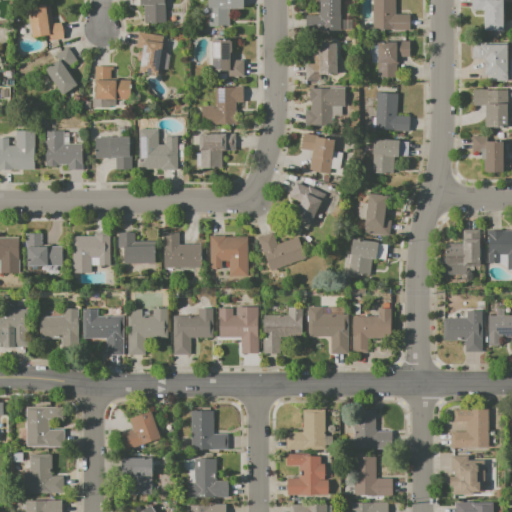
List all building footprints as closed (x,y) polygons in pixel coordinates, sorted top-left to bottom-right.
[(163,0),(164,22),(143,23),(143,6),(139,6),(139,5),(129,5),(129,0),(163,0)] [(242,0),(242,9),(228,9),(228,26),(207,27),(206,0),(242,0)] [(339,0),(339,31),(305,32),(304,16),(317,16),(316,0),(339,0)] [(394,0),(394,15),(408,15),(408,31),(371,31),(371,0),(394,0)] [(501,0),(501,31),(483,31),(483,30),(482,30),(482,11),(470,11),(470,0),(501,0)] [(60,23),(62,39),(48,41),(47,36),(31,38),(26,8),(48,4),(51,24),(60,23)] [(161,37),(160,43),(162,44),(156,76),(137,73),(139,62),(136,61),(137,52),(141,53),(142,49),(134,48),(137,33),(161,37)] [(242,60),(242,77),(227,77),(227,71),(211,71),(211,40),(228,40),(228,42),(230,42),(230,53),(233,53),(233,60),(242,60)] [(408,42),(408,57),(396,58),(396,65),(395,65),(395,78),(376,78),(375,42),(408,42)] [(470,43),(483,43),(483,45),(506,45),(506,82),(485,82),(485,76),(483,76),(483,59),(470,59),(470,43)] [(335,44),(335,75),(319,75),(319,81),(304,81),(304,64),(313,64),(313,56),(315,56),(315,44),(335,44)] [(66,47),(75,61),(64,68),(76,86),(61,96),(43,70),(57,61),(53,56),(66,47)] [(129,81),(129,100),(114,100),(114,106),(108,106),(108,108),(91,108),(91,97),(94,98),(94,82),(93,82),(93,67),(111,67),(111,70),(109,70),(109,79),(117,79),(117,80),(129,81)] [(241,87),(241,103),(234,103),(234,111),(235,111),(235,125),(215,125),(215,126),(200,126),(200,107),(213,107),(213,87),(241,87)] [(343,88),(343,95),(346,95),(346,106),(339,106),(340,120),(330,120),(330,126),(304,126),(303,111),(310,111),(310,102),(308,102),(308,89),(343,88)] [(506,91),(506,128),(483,127),(483,106),(471,106),(471,90),(486,90),(486,91),(506,91)] [(396,94),(395,116),(408,117),(407,132),(373,129),(375,93),(396,94)] [(175,137),(176,170),(160,171),(160,169),(137,170),(137,130),(156,130),(156,146),(164,145),(164,137),(175,137)] [(33,131),(33,149),(32,149),(32,170),(0,170),(0,138),(7,138),(7,146),(14,146),(14,131),(33,131)] [(80,144),(81,170),(66,170),(66,165),(57,165),(57,166),(44,167),(43,132),(62,131),(62,144),(80,144)] [(233,134),(234,151),(220,151),(220,168),(199,169),(199,151),(198,151),(198,135),(233,134)] [(341,153),(338,171),(329,169),(328,174),(307,171),(311,151),(299,150),(302,134),(333,140),(331,152),(341,153)] [(501,142),(501,173),(484,173),(484,172),(482,172),(482,160),(480,160),(480,153),(470,153),(470,137),(485,136),(485,142),(501,142)] [(128,138),(128,155),(130,155),(130,170),(114,170),(114,159),(94,159),(93,138),(128,138)] [(407,143),(406,157),(393,157),(392,174),(370,173),(372,139),(398,141),(397,142),(407,143)] [(324,195),(307,229),(289,220),(298,203),(287,197),(294,182),(306,188),(307,186),(324,195)] [(386,197),(382,220),(389,221),(387,236),(362,233),(364,220),(355,219),(358,203),(366,204),(367,194),(386,197)] [(477,230),(477,240),(478,240),(478,267),(462,267),(462,265),(444,265),(444,244),(461,244),(461,230),(477,230)] [(511,245),(511,275),(504,270),(497,265),(487,258),(489,255),(481,250),(493,232),(511,245)] [(108,233),(108,266),(89,266),(89,274),(71,274),(70,237),(93,236),(93,233),(108,233)] [(154,242),(154,264),(123,264),(123,248),(117,248),(117,233),(133,233),(133,242),(154,242)] [(199,245),(199,268),(162,268),(162,233),(177,233),(177,245),(199,245)] [(296,237),(304,259),(269,272),(262,253),(261,253),(256,239),(271,233),(275,245),(296,237)] [(60,247),(61,266),(26,267),(26,251),(24,251),(24,234),(40,234),(40,246),(48,246),(48,247),(60,247)] [(246,237),(246,277),(227,277),(227,261),(220,261),(220,269),(208,269),(208,236),(223,236),(223,238),(246,237)] [(0,238),(17,238),(17,274),(0,274),(0,238)] [(386,246),(384,260),(374,259),(374,260),(370,259),(368,276),(347,274),(351,240),(377,243),(376,244),(386,246)] [(389,303),(389,290),(397,290),(398,303),(389,303)] [(211,309),(211,338),(189,338),(189,355),(172,355),(172,316),(197,316),(197,309),(198,309),(198,306),(210,306),(210,309),(211,309)] [(257,307),(257,354),(240,354),(240,338),(218,338),(218,319),(216,319),(216,309),(231,309),(231,316),(234,316),(234,307),(257,307)] [(346,315),(346,354),(329,354),(329,337),(307,338),(306,307),(321,307),(321,315),(346,315)] [(300,308),(301,339),(278,339),(279,354),(261,354),(261,335),(262,335),(262,315),(286,315),(286,308),(300,308)] [(121,317),(122,355),(105,356),(104,339),(82,339),(81,309),(96,309),(96,317),(121,317)] [(166,309),(166,338),(143,338),(143,355),(126,355),(126,339),(126,317),(130,317),(130,310),(140,310),(140,317),(151,317),(151,309),(166,309)] [(389,309),(389,339),(366,339),(366,353),(351,353),(351,317),(377,317),(377,309),(389,309)] [(0,310),(25,310),(25,319),(23,319),(23,327),(26,327),(26,347),(10,348),(9,333),(0,333),(0,310)] [(76,310),(77,351),(60,351),(60,339),(39,339),(38,317),(62,317),(62,310),(76,310)] [(481,312),(481,353),(464,353),(464,341),(442,341),(442,319),(466,319),(466,312),(481,312)] [(511,353),(510,353),(510,338),(498,338),(498,346),(496,346),(488,346),(488,345),(487,345),(487,316),(511,316),(511,353)] [(61,408),(61,410),(61,412),(61,416),(61,417),(61,420),(47,420),(47,430),(62,430),(62,447),(25,447),(25,408),(61,408)] [(226,434),(226,450),(190,450),(189,411),(211,410),(212,434),(226,434)] [(323,410),(323,437),(330,437),(330,446),(323,446),(323,450),(284,451),(284,433),(301,433),(301,410),(323,410)] [(390,432),(390,449),(352,449),(352,410),(374,410),(374,432),(390,432)] [(487,410),(487,448),(449,449),(449,432),(465,432),(465,422),(453,422),(452,410),(487,410)] [(149,412),(159,439),(125,451),(119,434),(131,430),(127,419),(149,412)] [(50,455),(50,477),(62,477),(62,494),(23,494),(23,479),(28,479),(28,455),(50,455)] [(482,461),(482,492),(471,492),(471,495),(451,496),(451,487),(448,487),(448,478),(452,478),(452,472),(450,472),(449,456),(466,456),(466,461),(482,461)] [(322,464),(323,481),(326,481),(327,495),(286,496),(286,479),(297,479),(297,465),(300,465),(300,457),(319,457),(319,464),(322,464)] [(390,479),(390,496),(352,496),(352,457),(374,457),(374,479),(390,479)] [(150,458),(150,495),(131,496),(131,480),(120,480),(120,459),(150,458)] [(214,460),(214,481),(226,481),(226,498),(186,498),(185,484),(193,484),(193,460),(214,460)] [(60,501),(60,511),(24,511),(24,501),(60,501)] [(386,503),(386,511),(349,511),(349,503),(386,503)] [(454,511),(454,503),(472,503),(491,503),(491,511),(454,511)]
